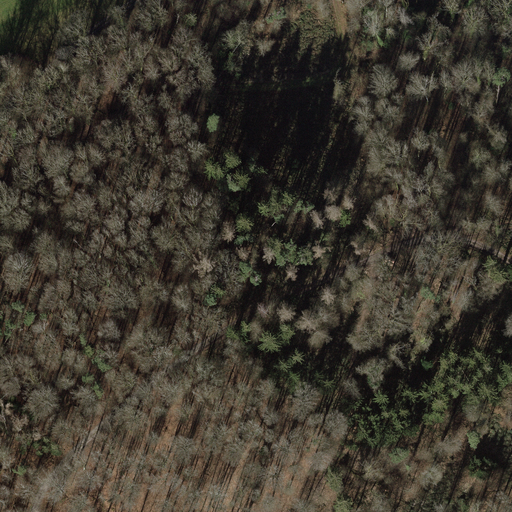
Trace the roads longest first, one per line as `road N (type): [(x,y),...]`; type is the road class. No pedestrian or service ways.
road 1 (track): [(36,511),(67,458),(205,343),(387,249),(458,233)]
road 2 (track): [(387,249),(308,511)]
road 3 (track): [(137,0),(0,115)]
